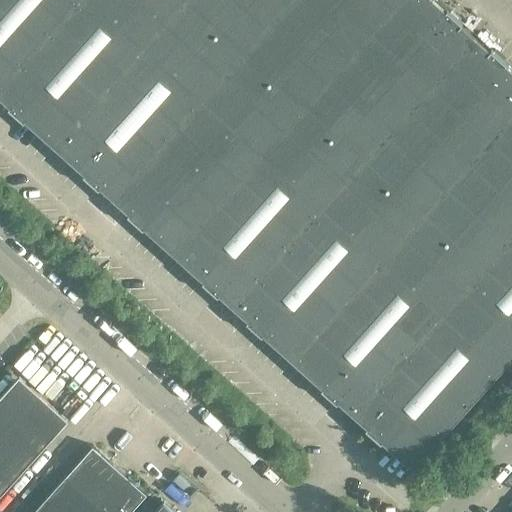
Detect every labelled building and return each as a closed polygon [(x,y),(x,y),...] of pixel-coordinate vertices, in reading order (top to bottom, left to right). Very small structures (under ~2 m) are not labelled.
[(75,0),(0,0),(0,78),(2,81),(75,0)] [(175,9),(165,0),(75,0),(2,81),(17,94),(8,105),(24,119),(25,117),(54,143),(175,9)] [(165,0),(175,9),(182,0),(165,0)] [(182,0),(175,9),(234,62),(290,0),(182,0)] [(290,0),(234,62),(294,116),(397,0),(290,0)] [(436,0),(397,0),(294,116),(353,169),(476,33),(447,7),(445,8),(436,0)] [(234,62),(175,9),(54,143),(84,171),(83,172),(99,186),(108,176),(121,188),(234,62)] [(476,33),(353,169),(413,223),(511,112),(511,68),(505,62),(506,60),(476,33)] [(294,116),(234,62),(121,188),(136,202),(127,212),(143,226),(144,224),(173,250),(294,116)] [(511,112),(413,223),(472,276),(511,231),(511,112)] [(353,169),(294,116),(173,250),(203,278),(202,279),(218,293),(227,283),(241,295),(353,169)] [(413,223),(353,169),(241,295),(256,308),(246,319),(262,333),(263,331),(292,357),(413,223)] [(472,276),(413,223),(292,357),(323,385),(321,386),(337,400),(346,390),(360,402),(472,276)] [(511,231),(472,276),(511,311),(511,231)] [(511,355),(511,311),(472,276),(360,402),(375,415),(365,426),(381,440),(382,438),(408,462),(502,357),(507,361),(511,355)] [(0,491),(62,422),(14,379),(0,394),(0,491)] [(93,444),(66,474),(31,511),(128,511),(147,492),(93,444)] [(177,511),(163,500),(152,511),(177,511)]
